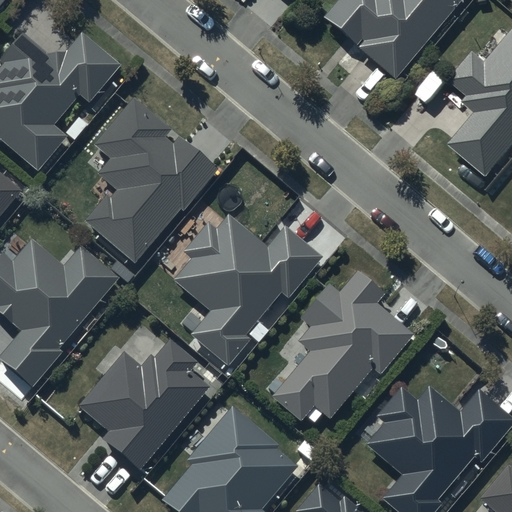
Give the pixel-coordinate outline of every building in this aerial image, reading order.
[(342,0),(324,21),(357,49),(361,44),(364,46),(359,51),(395,82),(464,0),(342,0)] [(0,141),(37,173),(64,141),(52,131),(79,98),(89,106),(120,69),(82,38),(66,57),(55,57),(47,59),(21,37),(0,62),(6,67),(0,73),(0,141)] [(451,147),(487,178),(511,148),(511,37),(488,66),(475,55),(451,84),(469,99),(464,105),(477,116),(451,147)] [(84,225),(135,267),(180,213),(184,216),(221,173),(178,140),(173,147),(166,141),(172,133),(133,102),(92,150),(108,164),(95,179),(115,195),(111,201),(107,198),(84,225)] [(0,220),(20,196),(0,179),(0,220)] [(190,341),(227,371),(248,345),(245,342),(280,297),(288,304),(322,262),(284,232),(268,252),(228,220),(216,235),(207,227),(183,257),(190,263),(171,286),(209,316),(190,341)] [(0,359),(0,364),(33,392),(63,356),(59,353),(118,282),(81,251),(64,271),(31,244),(12,267),(2,258),(0,260),(0,317),(21,335),(0,359)] [(272,402),(302,426),(314,412),(331,425),(373,374),(381,381),(415,339),(377,308),(385,299),(357,277),(339,299),(329,290),(301,324),(311,332),(299,347),(310,356),(272,402)] [(103,442),(139,474),(210,391),(191,374),(197,367),(171,344),(155,362),(151,359),(140,371),(123,356),(78,409),(109,436),(103,442)] [(382,504),(391,511),(437,511),(440,508),(437,506),(474,462),(482,468),(511,431),(511,422),(479,396),(461,418),(430,392),(419,406),(402,392),(376,423),(383,428),(366,450),(402,480),(382,504)] [(261,511),(296,471),(275,453),(278,449),(232,410),(186,464),(191,468),(161,503),(172,511),(261,511)] [(511,511),(511,473),(511,475),(506,471),(479,503),(489,511),(511,511)] [(355,511),(343,502),(338,507),(318,490),(299,511),(355,511)]
